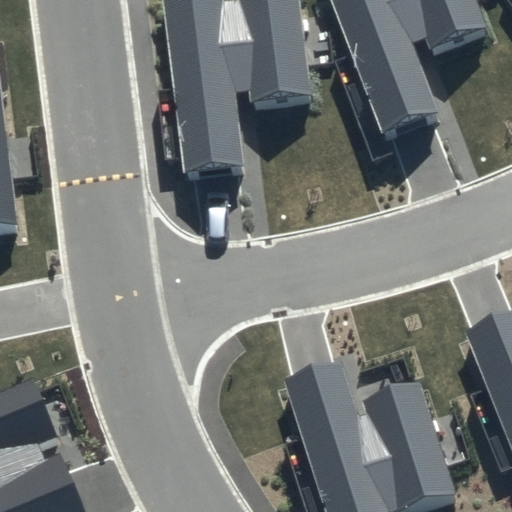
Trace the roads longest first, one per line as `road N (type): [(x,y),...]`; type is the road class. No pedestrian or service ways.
road 1 (residential): [(117,306),(353,262),(511,208)]
road 2 (residential): [(78,0),(117,306)]
road 3 (residential): [(117,306),(146,410),(191,511)]
